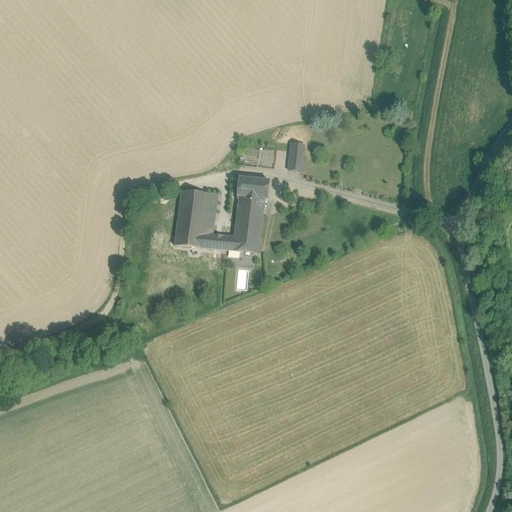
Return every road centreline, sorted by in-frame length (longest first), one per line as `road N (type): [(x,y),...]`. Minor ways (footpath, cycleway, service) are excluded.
road 1 (residential): [(511,119),(458,223),(496,428),(500,471),(487,511)]
road 2 (track): [(0,360),(103,322),(115,308),(126,214),(137,198),(158,187),(248,174),(293,183)]
road 3 (track): [(435,1),(452,13),(425,184),(430,215)]
